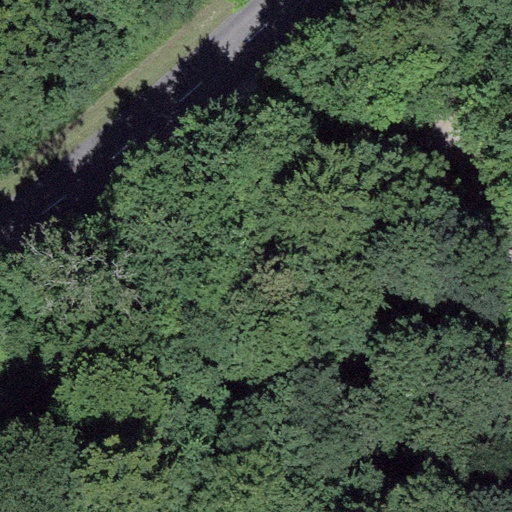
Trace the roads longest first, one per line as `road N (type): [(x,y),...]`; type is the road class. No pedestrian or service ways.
road 1 (tertiary): [(0,253),(233,92),(315,0)]
road 2 (track): [(511,245),(474,189),(233,92)]
road 3 (track): [(464,0),(474,189)]
